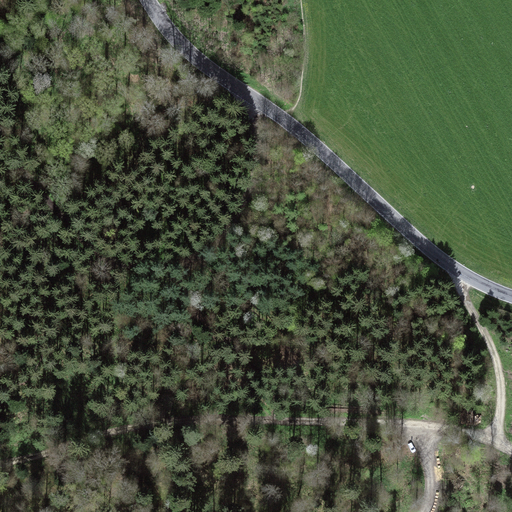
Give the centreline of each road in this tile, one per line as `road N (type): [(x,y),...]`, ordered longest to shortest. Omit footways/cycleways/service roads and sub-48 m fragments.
road 1 (track): [(496,440),(418,427),(196,421),(101,433),(0,463)]
road 2 (tertiary): [(511,296),(420,242),(304,135),(194,56),(148,0)]
road 3 (track): [(242,91),(257,141),(256,171),(225,233),(170,264),(136,265),(96,252),(0,136)]
road 4 (track): [(452,267),(498,368),(496,440)]
road 5 (track): [(282,119),(301,74),(298,0)]
